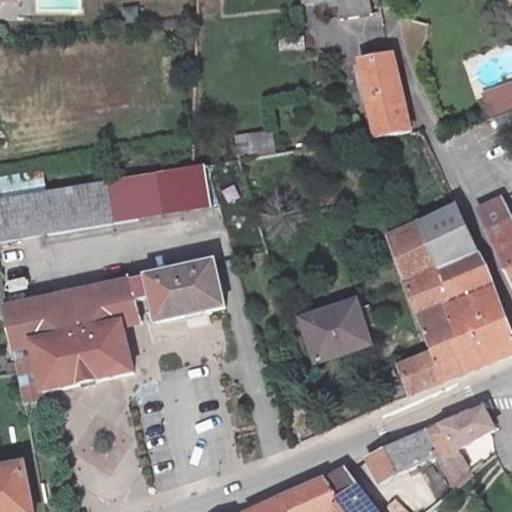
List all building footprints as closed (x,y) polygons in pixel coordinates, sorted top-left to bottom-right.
[(336,0),(339,17),(372,12),(370,0),(336,0)] [(279,52),(304,51),(303,38),(278,39),(279,52)] [(385,63),(354,67),(364,142),(395,136),(385,63)] [(511,81),(481,91),(488,117),(511,110),(511,81)] [(469,144),(493,132),(488,121),(463,133),(469,144)] [(273,130),(235,136),(238,159),(276,154),(273,130)] [(204,168),(115,182),(121,223),(211,208),(204,168)] [(23,177),(26,194),(47,191),(44,173),(23,177)] [(0,240),(121,223),(115,182),(0,200),(0,240)] [(511,216),(503,196),(479,209),(511,285),(511,216)] [(396,404),(507,356),(447,209),(375,241),(417,359),(383,371),(396,404)] [(221,309),(211,265),(148,278),(154,300),(159,324),(221,309)] [(154,300),(148,278),(3,310),(14,357),(40,352),(50,397),(135,378),(125,333),(141,329),(135,305),(154,300)] [(316,364),(372,347),(359,303),(302,320),(316,364)] [(23,404),(50,397),(40,352),(14,357),(23,404)] [(429,436),(441,459),(499,432),(488,409),(429,436)] [(441,459),(429,436),(369,463),(382,489),(384,488),(441,459)] [(33,511),(23,465),(0,470),(0,511),(33,511)] [(384,511),(354,471),(334,481),(354,511),(384,511)] [(354,511),(334,481),(264,511),(354,511)]
